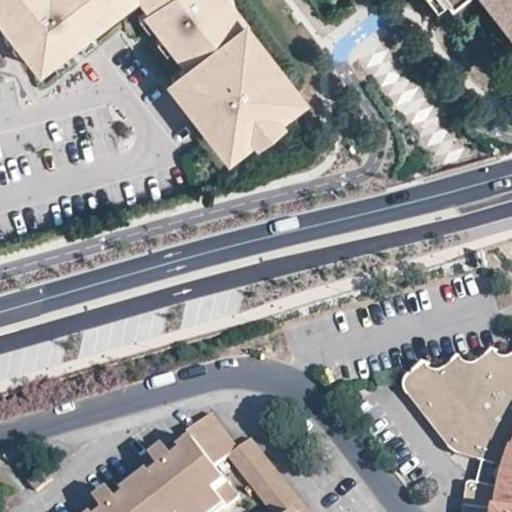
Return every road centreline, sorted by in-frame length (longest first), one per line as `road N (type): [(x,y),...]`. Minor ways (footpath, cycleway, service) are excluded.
road 1 (secondary): [(511,173),(0,314)]
road 2 (residential): [(401,511),(305,395),(260,374),(199,377),(0,437)]
